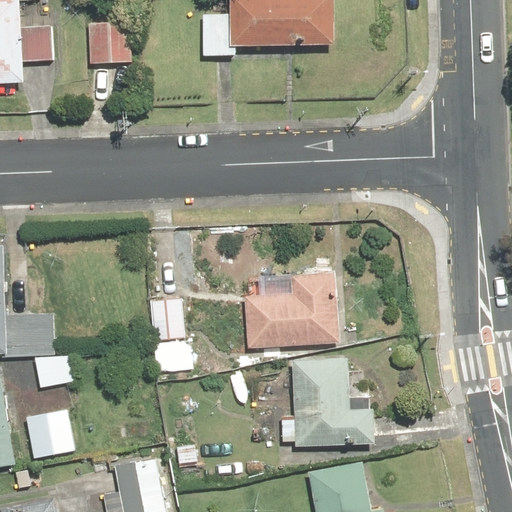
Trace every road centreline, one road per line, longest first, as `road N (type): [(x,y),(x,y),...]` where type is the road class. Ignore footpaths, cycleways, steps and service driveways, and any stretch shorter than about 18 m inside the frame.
road 1 (residential): [(0,183),(470,162)]
road 2 (secondary): [(511,489),(495,404),(470,162)]
road 3 (secondary): [(470,162),(465,0)]
